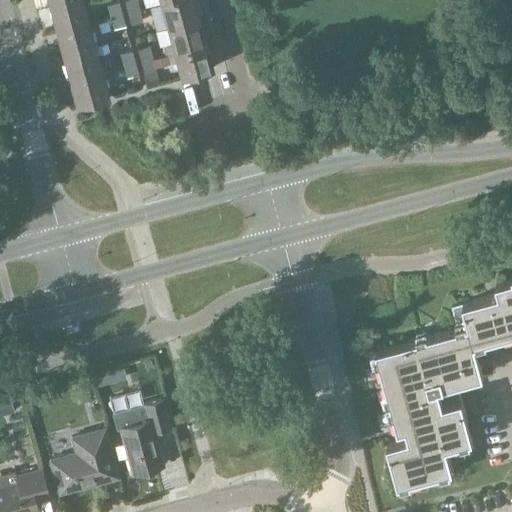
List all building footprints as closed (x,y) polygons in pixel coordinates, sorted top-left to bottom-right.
[(57,30),(89,21),(83,0),(69,0),(50,5),(57,30)] [(111,15),(122,12),(118,0),(107,3),(111,15)] [(125,0),(128,11),(139,8),(137,0),(125,0)] [(168,26),(200,17),(195,0),(167,0),(161,2),(168,26)] [(128,11),(131,23),(142,20),(139,8),(128,11)] [(114,27),(125,24),(122,12),(111,15),(114,27)] [(164,52),(206,40),(200,17),(168,26),(172,40),(162,43),(164,52)] [(63,54),(96,45),(89,21),(57,30),(63,54)] [(181,75),(213,66),(206,40),(164,52),(167,62),(177,59),(181,75)] [(141,58),(152,55),(149,44),(138,47),(141,58)] [(70,78),(102,70),(96,45),(63,54),(70,78)] [(124,64),(135,61),(132,48),(121,51),(124,64)] [(144,71),(155,68),(152,55),(141,58),(144,71)] [(127,76),(139,73),(135,61),(124,64),(127,76)] [(76,103),(109,94),(102,70),(70,78),(76,103)] [(317,94),(315,87),(312,75),(289,82),(292,93),(294,101),(298,116),(321,110),(317,94)] [(463,108),(483,103),(480,90),(459,96),(463,108)] [(511,511),(511,273),(511,274),(511,277),(496,281),(498,292),(452,305),(457,326),(376,348),(398,429),(406,427),(409,436),(387,442),(398,483),(453,468),(447,445),(473,438),(462,397),(457,399),(454,386),(452,382),(484,374),(475,342),(511,332),(511,511)] [(153,430),(169,426),(161,398),(145,402),(149,417),(120,425),(133,472),(163,463),(153,430)] [(59,492),(118,476),(105,426),(71,436),(75,451),(50,458),(59,492)] [(35,498),(49,494),(41,467),(15,474),(17,481),(0,485),(0,511),(29,511),(38,510),(35,498)]
